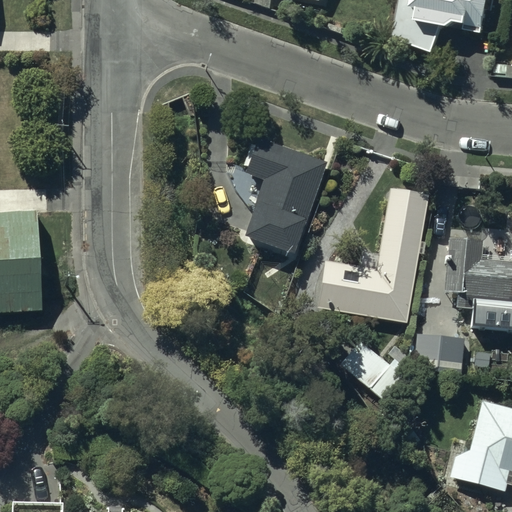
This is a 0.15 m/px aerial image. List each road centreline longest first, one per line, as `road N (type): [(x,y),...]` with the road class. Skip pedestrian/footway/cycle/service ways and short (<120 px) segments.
road 1 (residential): [(109,6),(396,109),(511,128)]
road 2 (residential): [(295,511),(257,454),(125,319),(106,240)]
road 3 (residential): [(109,6),(106,240)]
road 4 (track): [(118,308),(0,356)]
